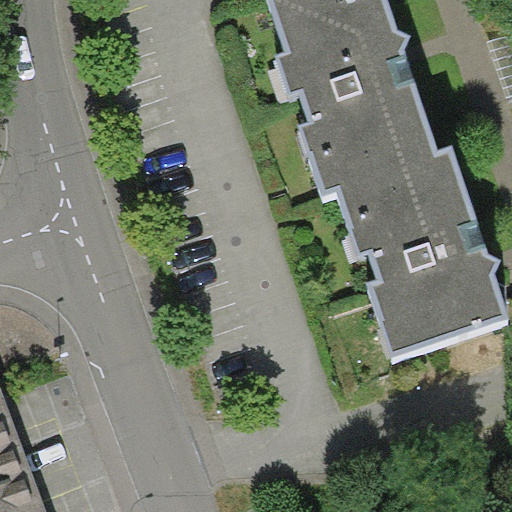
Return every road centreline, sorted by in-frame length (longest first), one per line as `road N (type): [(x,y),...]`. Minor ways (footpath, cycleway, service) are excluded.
road 1 (residential): [(64,220),(173,511)]
road 2 (residential): [(16,0),(17,39),(64,220)]
